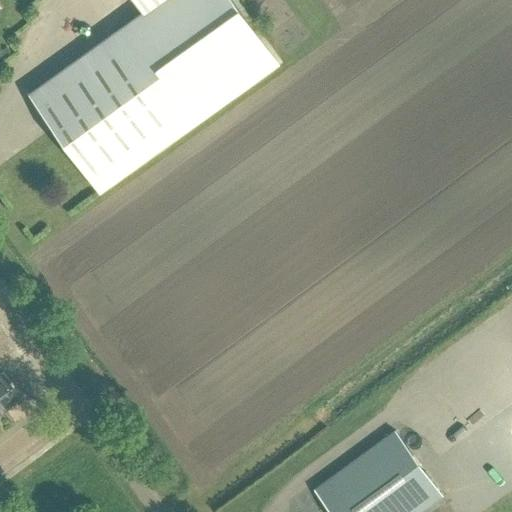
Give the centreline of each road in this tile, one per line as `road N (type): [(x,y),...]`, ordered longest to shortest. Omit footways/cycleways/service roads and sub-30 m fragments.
road 1 (residential): [(159,511),(77,400)]
road 2 (residential): [(77,400),(0,293)]
